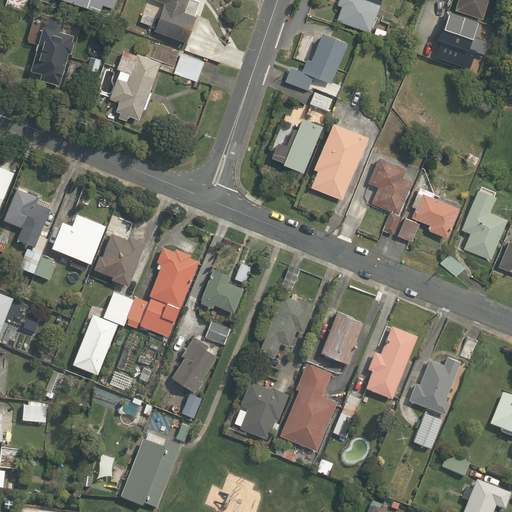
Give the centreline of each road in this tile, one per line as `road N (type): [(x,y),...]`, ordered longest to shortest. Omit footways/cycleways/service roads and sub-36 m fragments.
road 1 (residential): [(208,200),(511,321)]
road 2 (residential): [(0,115),(208,200)]
road 3 (residential): [(277,0),(208,200)]
